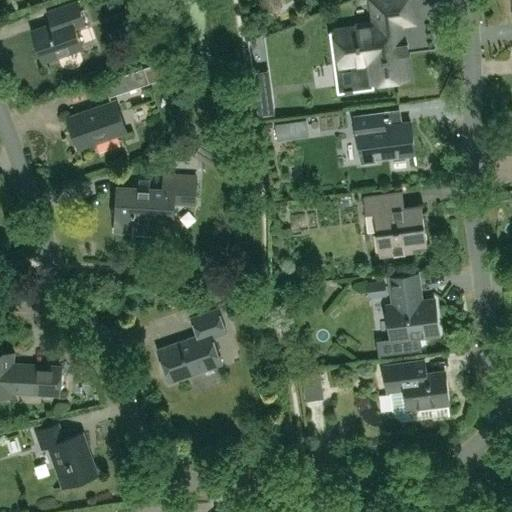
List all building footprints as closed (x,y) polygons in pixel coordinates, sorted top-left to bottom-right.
[(81,47),(75,30),(86,25),(77,0),(75,0),(46,11),(50,24),(33,31),(47,72),(48,72),(44,61),(81,47)] [(404,43),(401,23),(413,22),(409,0),(378,0),(371,1),(374,23),(355,26),(356,28),(336,31),(341,65),(369,61),(371,81),(405,77),(401,43),(404,43)] [(149,83),(144,68),(104,82),(109,97),(149,83)] [(272,94),(254,97),(257,117),(274,115),(272,94)] [(127,132),(115,99),(67,116),(81,157),(82,156),(80,149),(127,132)] [(417,165),(411,121),(384,125),(382,111),(353,115),(356,138),(372,136),(375,158),(413,153),(415,166),(417,165)] [(278,140),(289,138),(287,122),(275,123),(278,140)] [(201,143),(194,155),(221,171),(228,159),(201,143)] [(172,232),(174,204),(195,206),(196,177),(164,175),(163,190),(118,187),(115,232),(132,233),(133,224),(157,226),(156,231),(172,232)] [(427,243),(422,205),(404,207),(402,191),(364,196),(366,213),(378,212),(380,230),(377,230),(380,255),(413,250),(413,245),(427,243)] [(439,335),(434,299),(421,301),(418,274),(390,277),(393,304),(387,305),(391,338),(411,336),(411,338),(439,335)] [(385,279),(369,281),(371,297),(387,295),(385,279)] [(222,364),(212,337),(227,332),(218,308),(191,317),(197,335),(158,349),(169,382),(222,364)] [(59,394),(60,366),(44,365),(44,370),(12,368),(13,353),(0,352),(0,395),(11,396),(11,391),(59,394)] [(450,415),(444,371),(419,374),(417,360),(383,365),(386,392),(394,391),(396,410),(397,411),(397,413),(398,415),(399,416),(401,418),(403,419),(405,420),(407,420),(410,420),(412,420),(410,408),(447,403),(449,415),(450,415)] [(324,397),(320,372),(302,374),(306,400),(324,397)] [(98,474),(83,432),(65,438),(59,423),(35,431),(41,448),(48,446),(62,486),(98,474)]
